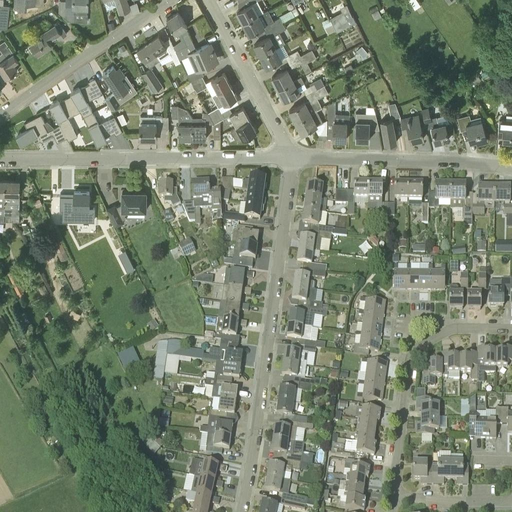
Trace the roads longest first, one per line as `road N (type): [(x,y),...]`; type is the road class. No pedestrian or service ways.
road 1 (residential): [(241,511),(288,157)]
road 2 (residential): [(288,157),(0,158)]
road 3 (residential): [(393,500),(416,352),(445,330),(511,328)]
road 4 (residential): [(511,167),(288,157)]
road 5 (residential): [(0,116),(162,0)]
road 6 (residential): [(288,157),(207,0)]
